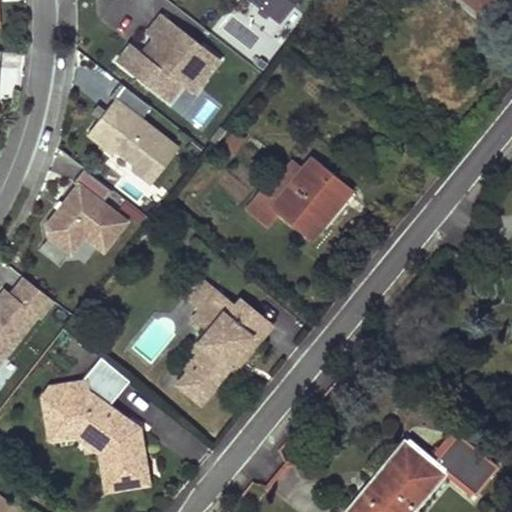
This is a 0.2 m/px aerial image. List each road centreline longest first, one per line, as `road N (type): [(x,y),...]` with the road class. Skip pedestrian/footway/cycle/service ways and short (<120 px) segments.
road 1 (residential): [(190,511),(511,119)]
road 2 (residential): [(46,0),(40,98),(0,209)]
